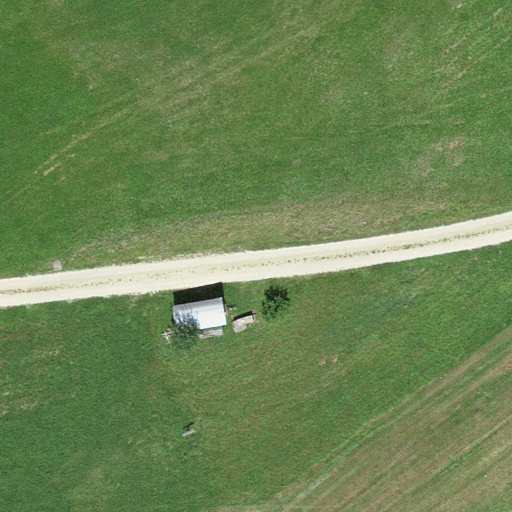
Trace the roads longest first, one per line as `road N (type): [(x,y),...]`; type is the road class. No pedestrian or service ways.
road 1 (track): [(511,229),(290,268),(186,266),(0,293)]
road 2 (track): [(317,511),(511,332)]
